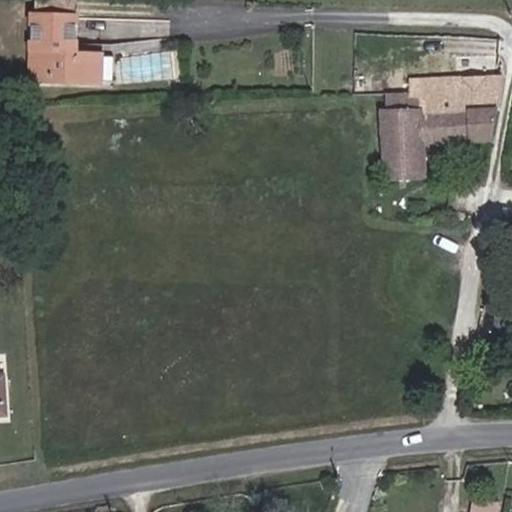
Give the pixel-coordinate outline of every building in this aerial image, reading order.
[(39,0),(40,11),(75,11),(74,0),(39,0)] [(68,79),(112,80),(113,55),(82,55),(82,16),(49,15),(48,60),(69,61),(68,79)] [(47,78),(68,79),(69,61),(48,60),(47,78)] [(407,103),(488,100),(493,73),(398,74),(398,90),(406,90),(407,103)] [(334,92),(349,92),(348,77),(333,78),(334,92)] [(349,92),(356,92),(356,77),(348,77),(349,92)] [(416,140),(480,139),(488,100),(407,103),(406,90),(398,90),(382,91),(383,111),(376,110),(377,173),(417,172),(416,140)] [(490,296),(510,300),(511,290),(511,270),(495,267),(490,296)] [(500,511),(502,503),(470,497),(467,511),(500,511)]
